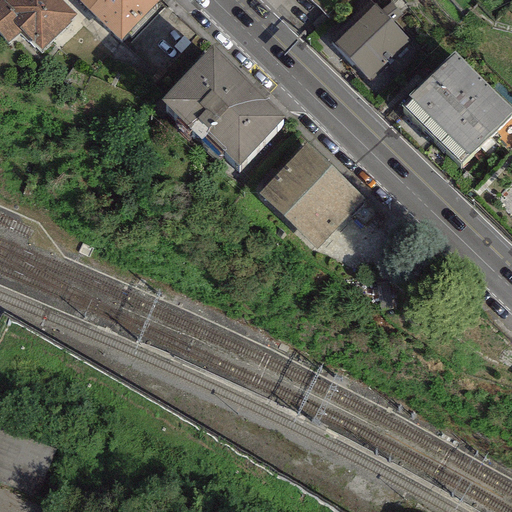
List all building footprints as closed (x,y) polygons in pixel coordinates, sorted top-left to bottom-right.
[(86,21),(65,0),(18,0),(0,18),(0,38),(14,53),(25,42),(45,61),(86,21)] [(144,0),(65,0),(86,21),(118,52),(157,13),(144,0)] [(370,16),(329,57),(371,98),(412,57),(370,16)] [(194,45),(172,27),(146,57),(167,76),(194,45)] [(279,126),(206,56),(160,104),(233,174),(279,126)] [(511,118),(448,59),(402,109),(466,168),(511,119),(511,118)] [(302,149),(254,202),(314,257),(363,204),(302,149)] [(0,431),(0,483),(37,500),(57,456),(0,430),(0,431)]
